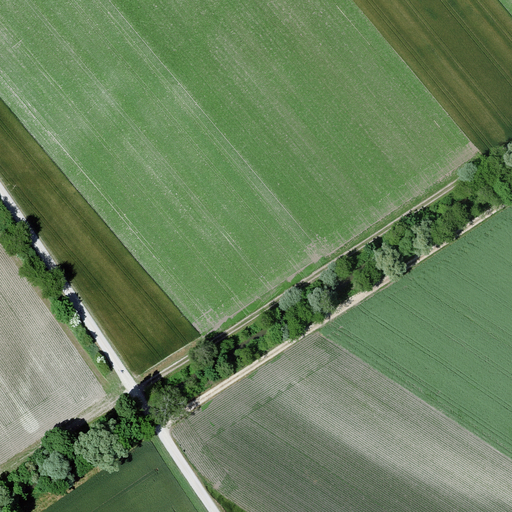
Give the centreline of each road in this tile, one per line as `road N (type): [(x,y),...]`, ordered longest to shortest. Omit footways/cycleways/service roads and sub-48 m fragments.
road 1 (track): [(511,142),(139,390)]
road 2 (track): [(166,432),(511,202)]
road 3 (track): [(139,390),(0,187)]
road 4 (track): [(139,390),(0,486)]
